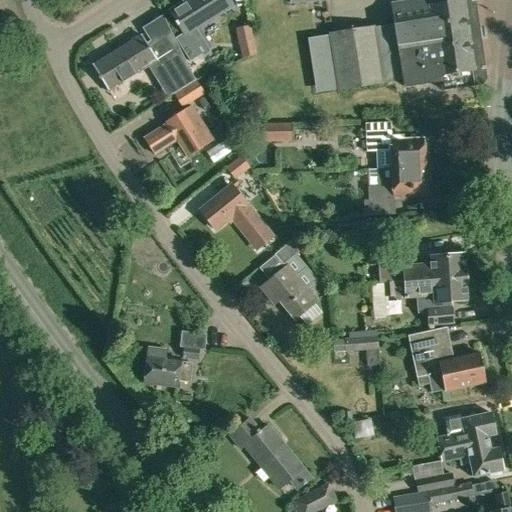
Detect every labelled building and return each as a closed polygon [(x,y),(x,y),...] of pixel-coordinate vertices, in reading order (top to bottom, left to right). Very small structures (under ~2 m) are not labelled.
[(228,0),(187,0),(170,11),(183,32),(175,37),(190,61),(206,51),(193,30),(232,6),(228,0)] [(307,39),(317,92),(337,89),(338,91),(382,84),(382,82),(403,79),(405,86),(442,80),(443,90),(474,86),(474,84),(481,83),(484,78),(473,0),(412,0),(391,3),(395,24),(374,27),(374,26),(329,33),(329,35),(307,39)] [(70,4),(58,1),(55,13),(67,17),(70,4)] [(235,29),(242,58),(257,54),(250,25),(235,29)] [(141,35),(93,65),(108,89),(123,80),(148,65),(156,60),(176,93),(196,81),(180,48),(175,51),(174,53),(172,50),(165,40),(155,46),(156,49),(151,52),(141,35)] [(176,93),(174,95),(182,108),(204,94),(196,81),(176,93)] [(176,140),(187,157),(212,141),(190,107),(165,122),(167,125),(144,139),(154,154),(176,140)] [(263,123),(263,142),(292,142),(292,123),(284,123),(283,114),(270,114),(270,123),(263,123)] [(390,121),(365,122),(366,151),(376,151),(376,169),(377,169),(426,167),(424,138),(396,139),(396,135),(390,135),(390,121)] [(225,167),(234,179),(250,167),(240,155),(225,167)] [(368,199),(364,199),(365,215),(395,213),(394,199),(400,198),(400,195),(427,194),(426,167),(377,169),(378,186),(369,186),(368,186),(368,199)] [(271,236),(243,201),(231,187),(231,186),(200,211),(214,229),(230,216),(256,249),(271,236)] [(351,230),(370,229),(370,220),(368,220),(351,221),(351,230)] [(290,241),(274,254),(275,255),(284,267),(297,256),(300,253),(290,241)] [(390,245),(369,247),(370,263),(378,262),(391,262),(390,245)] [(403,261),(391,262),(378,262),(380,282),(384,282),(385,283),(403,282),(403,281),(426,279),(426,284),(456,282),(456,285),(466,284),(464,254),(431,256),(432,263),(404,265),(403,261)] [(284,267),(261,287),(274,303),(279,299),(296,318),(317,300),(309,291),(319,282),(297,256),(284,267)] [(467,299),(466,284),(456,285),(456,282),(426,284),(426,279),(403,281),(403,282),(385,283),(384,282),(380,282),(371,283),(373,319),(387,318),(386,296),(404,295),(405,297),(416,297),(418,313),(427,313),(428,327),(454,325),(452,300),(467,299)] [(430,383),(432,392),(446,389),(446,390),(484,382),(478,353),(452,358),(446,328),(408,336),(419,386),(430,383)] [(182,359),(198,360),(199,349),(204,350),(206,334),(181,331),(179,347),(183,348),(182,359)] [(377,335),(344,338),(345,352),(366,350),(367,366),(379,365),(377,335)] [(144,382),(178,386),(178,379),(190,381),(192,364),(181,363),(181,361),(165,359),(166,349),(149,347),(147,359),(144,362),(143,370),(146,370),(144,382)] [(459,457),(459,458),(469,456),(468,455),(473,454),(470,439),(486,435),(487,435),(494,434),(489,413),(461,419),(460,414),(443,418),(447,436),(437,438),(442,461),(459,457)] [(290,479),(298,489),(311,478),(268,425),(260,432),(250,419),(230,435),(241,448),(244,445),(262,467),(254,473),(262,483),(270,476),(280,488),(290,479)] [(353,423),(356,438),(373,435),(370,420),(353,423)] [(470,464),(473,476),(502,470),(497,447),(490,449),(487,436),(486,435),(470,439),(473,454),(468,455),(469,456),(459,458),(460,466),(470,464)] [(443,474),(440,461),(411,466),(401,469),(402,476),(413,474),(414,480),(415,480),(417,493),(455,486),(452,472),(443,474)] [(292,501),(298,511),(316,511),(338,501),(329,482),(292,501)] [(471,484),(459,486),(462,498),(463,498),(474,496),(471,484)] [(459,486),(447,489),(450,501),(457,500),(462,499),(462,498),(459,486)] [(392,498),(394,511),(431,511),(428,492),(392,498)] [(498,510),(491,511),(510,511),(507,492),(495,495),(498,510)] [(348,502),(339,503),(340,511),(346,511),(350,511),(348,502)]
